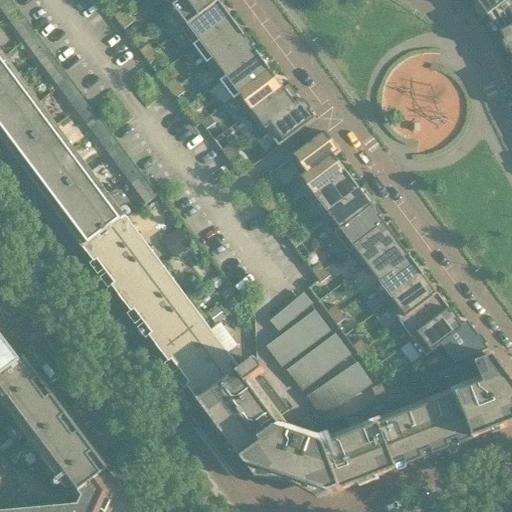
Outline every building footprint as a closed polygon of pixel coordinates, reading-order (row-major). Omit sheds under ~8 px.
[(0,0),(0,8),(146,204),(156,197),(8,0),(0,0)] [(158,0),(169,13),(186,0),(158,0)] [(186,0),(169,13),(182,31),(219,3),(217,0),(186,0)] [(489,18),(511,0),(479,0),(477,2),(489,18)] [(502,35),(511,28),(511,0),(489,18),(502,36),(502,35)] [(219,3),(182,31),(195,48),(232,20),(230,17),(228,14),(219,3)] [(123,10),(114,17),(119,24),(128,17),(123,10)] [(128,17),(119,24),(124,30),(133,24),(128,17)] [(232,20),(195,48),(208,65),(245,37),(243,35),(241,31),(232,20)] [(511,54),(511,28),(502,35),(506,43),(503,44),(508,53),(510,52),(511,55),(511,54)] [(245,37),(208,65),(221,83),(258,55),(256,52),(254,49),(253,48),(255,47),(249,38),(247,40),(245,37)] [(149,45),(140,52),(144,58),(154,52),(149,45)] [(154,52),(144,58),(149,65),(159,58),(154,52)] [(258,55),(221,83),(234,100),(271,72),(269,69),(267,66),(258,55)] [(0,137),(85,251),(123,222),(0,57),(0,137)] [(271,72),(234,100),(246,117),(284,89),(282,86),(278,82),(271,72)] [(175,80),(166,87),(170,93),(180,86),(175,80)] [(180,86),(170,93),(175,100),(185,93),(180,86)] [(284,89),(246,117),(259,134),(303,102),(302,101),(296,105),(294,103),(291,99),(284,89)] [(303,102),(259,134),(260,136),(266,131),(279,148),(299,134),(316,120),(314,117),(311,114),(311,113),(313,111),(307,103),(305,105),(303,102)] [(200,114),(191,121),(196,128),(201,124),(206,121),(200,114)] [(206,121),(201,124),(206,131),(215,124),(210,117),(206,121)] [(308,146),(289,161),(302,178),(296,183),(297,184),(340,152),(338,149),(334,144),(326,133),(308,146)] [(231,145),(222,152),(227,159),(236,152),(231,145)] [(236,152),(227,159),(232,165),(241,158),(236,152)] [(340,152),(297,184),(309,201),(347,173),(345,170),(341,166),(335,157),(341,153),(340,152)] [(347,173),(309,201),(322,219),(360,191),(358,188),(355,185),(347,173)] [(360,191),(322,219),(323,219),(329,215),(340,230),(334,235),(335,236),(373,208),(370,205),(367,200),(360,191)] [(268,195),(259,202),(264,208),(273,201),(268,195)] [(273,201),(264,208),(269,215),(278,208),(273,201)] [(373,208),(335,236),(348,253),(386,225),(384,223),(381,220),(373,208)] [(127,218),(123,222),(85,251),(95,265),(99,262),(104,270),(109,267),(114,275),(110,278),(116,285),(113,288),(123,301),(165,269),(127,218)] [(386,225),(348,253),(361,270),(398,243),(396,239),(393,235),(386,225)] [(179,229),(162,242),(175,259),(192,246),(179,229)] [(294,229),(285,236),(290,243),(299,236),(294,229)] [(299,236),(290,243),(295,249),(304,243),(299,236)] [(398,243),(361,270),(362,272),(368,267),(379,282),(373,286),(374,288),(412,260),(410,257),(407,254),(398,243)] [(412,260),(374,288),(387,305),(424,277),(422,275),(420,271),(412,260)] [(320,264),(311,271),(316,277),(325,270),(320,264)] [(165,269),(123,301),(133,315),(136,312),(142,320),(146,317),(152,325),(148,328),(153,335),(150,338),(160,351),(203,319),(165,269)] [(325,270),(316,277),(319,282),(321,284),(330,277),(325,270)] [(424,277),(387,305),(400,322),(437,295),(435,292),(433,289),(424,277)] [(304,295),(297,301),(305,310),(312,305),(304,295)] [(437,295),(400,322),(414,341),(420,337),(451,313),(448,309),(446,306),(437,295)] [(236,309),(229,300),(211,314),(218,323),(236,309)] [(297,301),(291,306),(298,315),(305,310),(297,301)] [(291,306),(285,311),(292,321),(298,315),(291,306)] [(336,306),(327,313),(331,320),(341,313),(336,306)] [(285,311),(278,317),(285,326),(292,321),(285,311)] [(315,313),(308,318),(315,327),(322,322),(315,313)] [(341,313),(331,320),(336,326),(346,319),(341,313)] [(451,313),(420,337),(432,354),(436,351),(470,326),(468,323),(462,328),(461,327),(459,324),(458,323),(460,321),(454,313),(452,314),(451,313)] [(278,317),(271,322),(279,332),(285,326),(278,317)] [(308,318),(301,323),(309,333),(315,327),(308,318)] [(198,401),(240,369),(203,319),(160,351),(170,365),(173,362),(179,370),(183,367),(189,374),(185,378),(191,385),(188,388),(198,401)] [(322,322),(315,327),(323,337),(329,332),(322,322)] [(301,323),(295,328),(302,338),(309,333),(301,323)] [(470,326),(436,351),(449,368),(488,352),(490,352),(486,347),(488,346),(481,337),(479,338),(473,330),(471,327),(470,326)] [(315,327),(309,333),(316,342),(323,337),(315,327)] [(295,328),(288,333),(295,343),(302,338),(295,328)] [(288,333),(281,338),(288,348),(295,343),(288,333)] [(309,333),(302,338),(309,347),(316,342),(309,333)] [(335,336),(329,341),(336,351),(343,346),(335,336)] [(281,338),(274,343),(282,353),(288,348),(281,338)] [(302,338),(295,343),(302,353),(309,347),(302,338)] [(329,341),(322,347),(329,356),(336,351),(329,341)] [(361,341),(352,347),(357,354),(366,347),(361,341)] [(274,343),(267,348),(275,358),(282,353),(274,343)] [(295,343),(288,348),(296,358),(302,353),(295,343)] [(343,346),(336,351),(343,361),(350,356),(343,346)] [(0,396),(72,493),(101,472),(18,360),(13,364),(0,347),(0,396)] [(322,347),(315,352),(322,361),(329,356),(322,347)] [(366,347),(357,354),(362,361),(371,354),(366,347)] [(288,348),(282,353),(289,363),(296,358),(288,348)] [(336,351),(329,356),(336,366),(343,361),(336,351)] [(315,352),(308,357),(315,367),(322,361),(315,352)] [(282,353),(275,358),(282,368),(289,363),(282,353)] [(329,356),(322,361),(329,371),(336,366),(329,356)] [(308,357),(301,362),(309,372),(315,367),(308,357)] [(240,369),(198,401),(212,421),(243,463),(248,469),(269,476),(287,486),(302,487),(330,496),(342,492),(425,461),(511,428),(511,382),(508,378),(495,361),(477,368),(477,370),(480,376),(484,388),(458,398),(431,409),(404,419),(378,429),(350,440),(324,450),(299,440),(285,433),(291,429),(282,417),(289,411),(264,378),(260,381),(258,377),(265,372),(257,361),(242,372),(240,369)] [(322,361),(315,367),(323,376),(329,371),(322,361)] [(301,362),(295,367),(302,377),(309,372),(301,362)] [(358,365),(351,370),(357,380),(365,375),(358,365)] [(384,372),(379,365),(370,371),(375,378),(384,372)] [(295,367),(288,372),(295,382),(302,377),(295,367)] [(315,367),(309,372),(316,382),(323,376),(315,367)] [(351,370),(344,375),(350,385),(357,380),(351,370)] [(477,370),(466,374),(468,381),(480,376),(477,370)] [(309,372),(302,377),(309,387),(316,382),(309,372)] [(344,375),(337,379),(343,389),(350,385),(344,375)] [(365,375),(357,380),(364,390),(371,385),(365,375)] [(302,377),(295,382),(302,392),(309,387),(302,377)] [(337,379),(330,384),(336,394),(343,389),(337,379)] [(357,380),(350,385),(357,395),(364,390),(357,380)] [(330,384),(322,389),(329,399),(336,394),(330,384)] [(350,385),(343,389),(350,399),(357,395),(350,385)] [(382,385),(371,389),(374,397),(385,393),(382,385)] [(435,386),(424,390),(427,398),(439,394),(435,386)] [(322,389),(315,393),(322,404),(329,399),(322,389)] [(343,389),(336,394),(343,404),(350,399),(343,389)] [(315,393),(308,398),(315,408),(322,404),(315,393)] [(336,394),(329,399),(336,409),(343,404),(336,394)] [(409,396),(397,401),(400,409),(412,404),(409,396)] [(329,399),(322,404),(329,414),(336,409),(329,399)] [(322,404),(315,408),(322,418),(329,414),(322,404)] [(382,407),(371,411),(374,419),(385,415),(382,407)] [(371,411),(360,416),(363,424),(374,419),(371,411)] [(105,511),(116,491),(101,472),(72,493),(77,495),(77,496),(75,501),(98,511),(105,511)] [(197,491),(187,498),(193,506),(202,499),(197,491)] [(98,511),(75,501),(73,505),(74,507),(72,507),(72,511),(98,511)]
